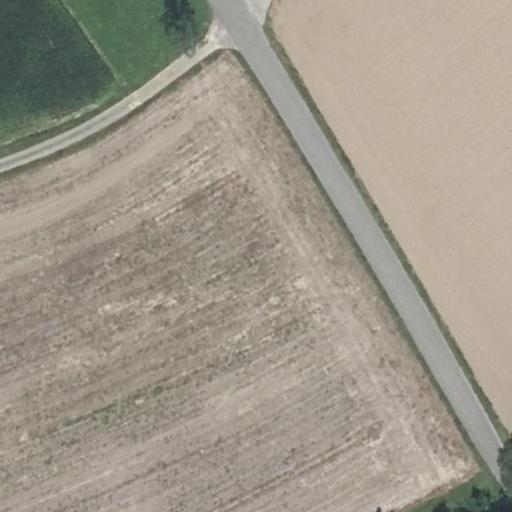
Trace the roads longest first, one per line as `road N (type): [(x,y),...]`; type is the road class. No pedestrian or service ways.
road 1 (unclassified): [(242,0),(511,478)]
road 2 (track): [(246,4),(127,102),(0,160)]
